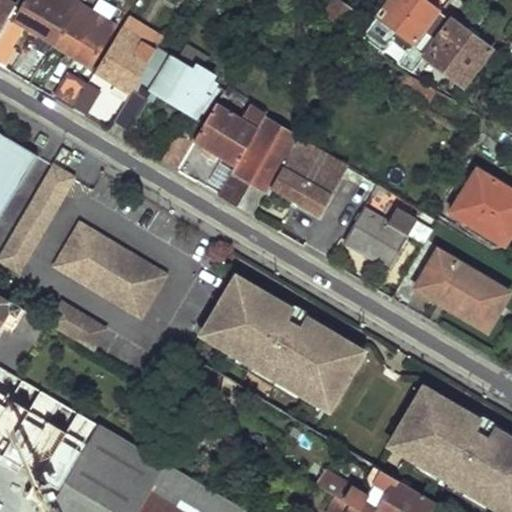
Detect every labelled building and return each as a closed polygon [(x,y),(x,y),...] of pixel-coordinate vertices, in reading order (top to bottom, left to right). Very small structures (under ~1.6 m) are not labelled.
[(26,0),(15,19),(54,44),(77,6),(79,2),(75,0),(26,0)] [(351,12),(335,0),(334,0),(324,15),(340,26),(351,12)] [(387,0),(362,35),(380,50),(397,31),(409,41),(411,42),(423,29),(437,10),(423,0),(387,0)] [(114,29),(77,6),(54,44),(92,66),(114,29)] [(0,31),(6,20),(10,15),(0,9),(0,31)] [(451,21),(437,10),(423,29),(433,40),(424,53),(417,63),(424,68),(429,63),(463,86),(494,44),(456,16),(451,21)] [(0,64),(21,28),(6,20),(0,31),(0,64)] [(121,29),(96,69),(131,91),(131,90),(156,49),(142,41),(134,55),(128,51),(135,37),(121,29)] [(393,62),(410,72),(417,63),(424,53),(411,42),(409,41),(393,62)] [(181,102),(200,114),(216,86),(211,83),(214,78),(195,66),(192,71),(156,49),(131,90),(150,101),(159,88),(166,93),(163,97),(178,106),(181,102)] [(69,73),(54,97),(73,108),(87,84),(69,73)] [(467,130),(478,111),(437,88),(426,107),(467,130)] [(257,128),(216,104),(203,123),(193,141),(234,166),(257,128)] [(511,116),(490,104),(484,114),(511,130),(511,116)] [(300,136),(264,114),(257,128),(234,166),(218,194),(237,205),(251,183),(267,192),(270,186),(319,215),(349,164),(300,136)] [(193,141),(203,123),(190,115),(162,161),(176,169),(193,141)] [(0,218),(38,157),(0,134),(0,218)] [(52,166),(42,184),(62,196),(73,179),(52,166)] [(511,234),(511,188),(478,168),(451,211),(506,244),(511,234)] [(62,196),(42,184),(0,254),(0,261),(18,271),(62,196)] [(407,236),(364,210),(345,239),(389,266),(407,236)] [(168,275),(83,223),(57,266),(142,318),(168,275)] [(491,274),(439,246),(416,285),(468,315),(491,274)] [(511,286),(491,274),(468,315),(488,326),(511,286)] [(332,404),(356,365),(342,356),(346,348),(251,291),(245,300),(230,291),(207,330),(222,339),(218,344),(313,402),(318,395),(332,404)] [(0,324),(6,314),(14,319),(21,307),(0,294),(0,324)] [(106,330),(63,304),(50,326),(93,351),(106,330)] [(246,511),(168,466),(0,366),(0,443),(99,504),(94,511),(246,511)] [(511,444),(437,401),(432,410),(417,402),(395,440),(408,448),(405,456),(500,511),(505,505),(511,508),(511,444)] [(200,416),(211,422),(224,430),(232,419),(210,405),(200,416)] [(192,411),(168,449),(188,461),(211,422),(200,416),(192,411)] [(347,502),(364,511),(430,511),(432,509),(437,511),(453,511),(356,454),(352,460),(374,472),(370,479),(375,482),(367,497),(354,489),(347,502)] [(364,511),(347,502),(341,511),(364,511)]
